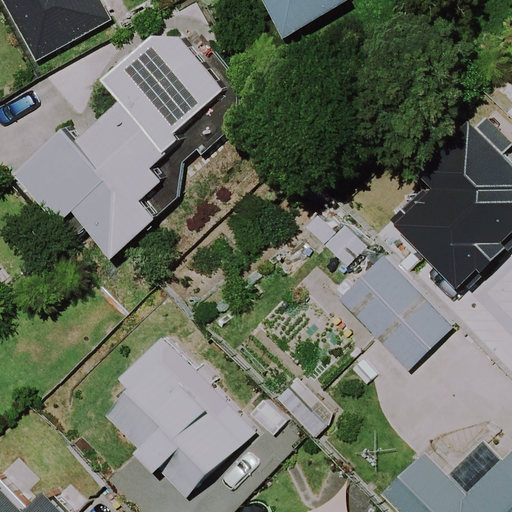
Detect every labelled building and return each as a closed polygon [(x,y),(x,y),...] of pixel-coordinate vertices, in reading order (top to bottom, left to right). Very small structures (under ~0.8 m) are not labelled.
[(2,0),(38,66),(115,24),(102,0),(2,0)] [(267,0),(289,39),(356,1),(355,0),(267,0)] [(181,38),(158,37),(110,82),(128,101),(90,136),(76,120),(18,175),(64,224),(78,211),(121,258),(165,217),(149,200),(172,178),(163,168),(193,140),(188,135),(233,93),(181,38)] [(334,208),(310,230),(345,269),(369,247),(334,208)] [(389,252),(459,327),(474,343),(511,308),(511,295),(471,251),(434,211),(389,252)] [(459,327),(389,252),(340,297),(410,373),(459,327)] [(257,434),(165,338),(98,402),(191,498),(257,434)] [(335,413),(298,378),(277,400),(314,435),(335,413)] [(511,511),(511,458),(499,472),(477,450),(449,478),(426,455),(386,496),(402,511),(511,511)]
